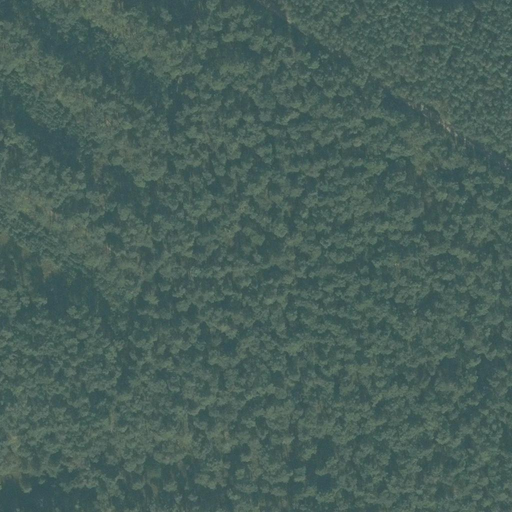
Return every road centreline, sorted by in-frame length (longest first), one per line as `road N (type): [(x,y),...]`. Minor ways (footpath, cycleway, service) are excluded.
road 1 (track): [(88,511),(203,0)]
road 2 (track): [(511,171),(257,0)]
